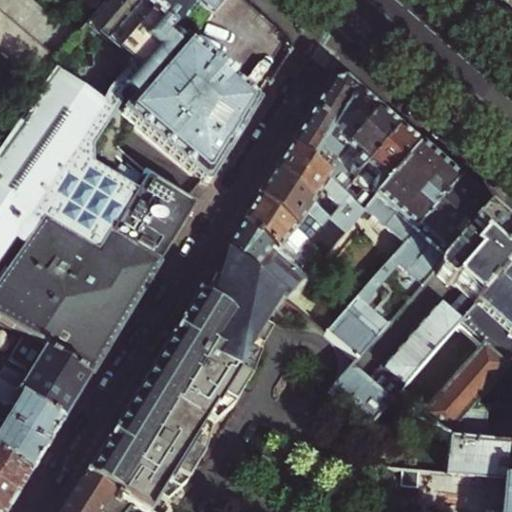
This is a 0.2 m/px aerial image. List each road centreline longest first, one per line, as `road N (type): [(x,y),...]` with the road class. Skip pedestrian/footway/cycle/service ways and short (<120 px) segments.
road 1 (residential): [(34,511),(348,8)]
road 2 (secondary): [(348,8),(511,152)]
road 3 (secondary): [(511,102),(394,0)]
